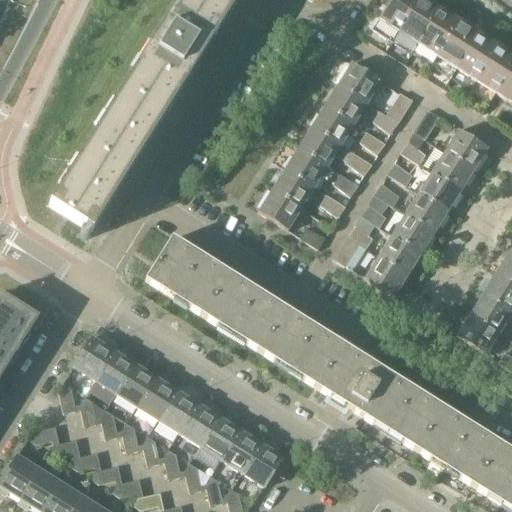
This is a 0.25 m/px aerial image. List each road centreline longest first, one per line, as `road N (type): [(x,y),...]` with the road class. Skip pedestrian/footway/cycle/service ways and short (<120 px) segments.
road 1 (residential): [(380,477),(90,291)]
road 2 (residential): [(90,291),(269,0)]
road 3 (residential): [(0,428),(90,291)]
